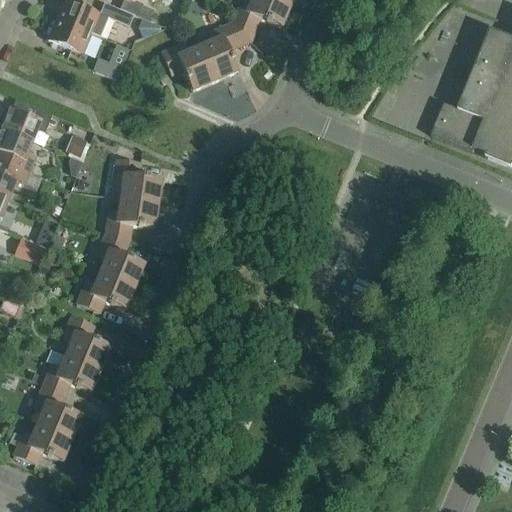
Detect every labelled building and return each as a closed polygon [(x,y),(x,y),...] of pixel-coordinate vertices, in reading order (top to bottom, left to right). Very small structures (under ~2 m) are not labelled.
[(131,0),(116,0),(122,2),(118,12),(132,18),(148,24),(153,13),(130,4),(131,0)] [(230,25),(250,45),(259,22),(264,24),(264,25),(269,27),(269,26),(280,31),(290,8),(271,0),(250,0),(249,5),(240,2),(230,25)] [(54,22),(90,37),(99,41),(107,21),(128,29),(132,18),(118,12),(103,6),(99,16),(63,1),(54,22)] [(45,43),(81,58),(90,37),(54,22),(45,43)] [(227,54),(250,45),(230,25),(207,35),(211,44),(198,49),(213,85),(236,75),(231,64),(232,64),(230,59),(229,59),(227,54)] [(511,167),(511,41),(490,32),(457,112),(443,106),(430,139),(472,156),(473,152),(511,167)] [(191,95),(213,85),(198,49),(186,55),(182,46),(160,55),(170,79),(182,74),(184,79),(183,79),(185,84),(186,83),(191,95)] [(128,54),(116,49),(109,66),(107,66),(98,62),(93,74),(115,84),(128,54)] [(161,101),(164,92),(149,85),(145,95),(161,101)] [(0,131),(31,144),(36,133),(43,136),(51,118),(17,104),(13,113),(9,112),(0,131)] [(27,155),(31,144),(0,131),(0,132),(0,154),(1,155),(0,157),(0,165),(27,176),(34,159),(27,155)] [(89,141),(73,135),(65,155),(80,161),(89,141)] [(120,188),(118,201),(157,207),(160,183),(148,181),(148,180),(144,179),(144,180),(138,179),(140,167),(115,163),(111,187),(120,188)] [(0,199),(7,202),(12,191),(19,194),(27,176),(0,165),(0,199)] [(0,219),(7,202),(0,199),(0,233),(7,236),(11,225),(0,220),(0,219)] [(104,237),(128,244),(130,228),(136,229),(136,230),(141,231),(141,230),(153,232),(157,207),(118,201),(116,215),(107,214),(104,237)] [(98,275),(134,290),(143,267),(132,262),(128,260),(127,261),(122,258),(128,244),(104,237),(95,259),(103,263),(98,275)] [(46,252),(20,242),(15,254),(31,260),(30,264),(39,268),(46,252)] [(124,313),(134,290),(98,275),(93,288),(84,284),(75,307),(98,316),(103,304),(108,307),(113,309),(113,308),(124,313)] [(9,318),(17,322),(22,311),(14,307),(9,318)] [(64,358),(99,373),(109,350),(97,345),(93,343),(93,344),(88,342),(93,330),(69,320),(60,342),(69,346),(64,358)] [(50,367),(41,389),(64,399),(69,387),(74,390),(78,392),(79,391),(90,396),(99,373),(64,358),(58,371),(50,367)] [(64,399),(41,389),(32,411),(40,415),(35,428),(71,442),(80,419),(69,415),(69,414),(65,412),(64,413),(59,411),(64,399)] [(71,442),(35,428),(30,440),(21,437),(12,459),(35,468),(40,457),(46,459),(45,460),(50,461),(61,465),(71,442)]
